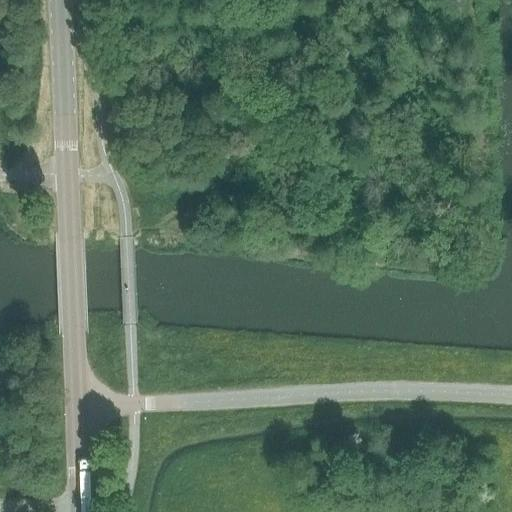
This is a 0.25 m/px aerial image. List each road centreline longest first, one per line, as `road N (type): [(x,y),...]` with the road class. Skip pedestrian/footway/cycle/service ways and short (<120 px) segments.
road 1 (unclassified): [(511,397),(367,393),(76,408)]
road 2 (unclassified): [(76,408),(61,0)]
